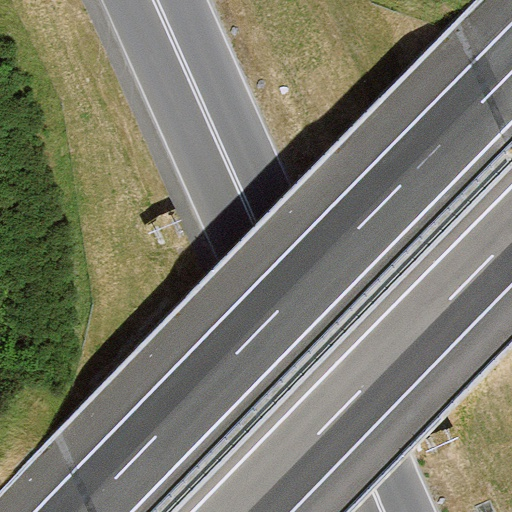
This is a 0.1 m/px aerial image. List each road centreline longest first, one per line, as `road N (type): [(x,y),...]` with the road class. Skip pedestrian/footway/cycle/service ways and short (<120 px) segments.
road 1 (motorway): [(511,70),(82,511)]
road 2 (tertiary): [(124,0),(354,511)]
road 3 (tertiary): [(409,511),(186,0)]
road 4 (motorway): [(248,511),(511,243)]
